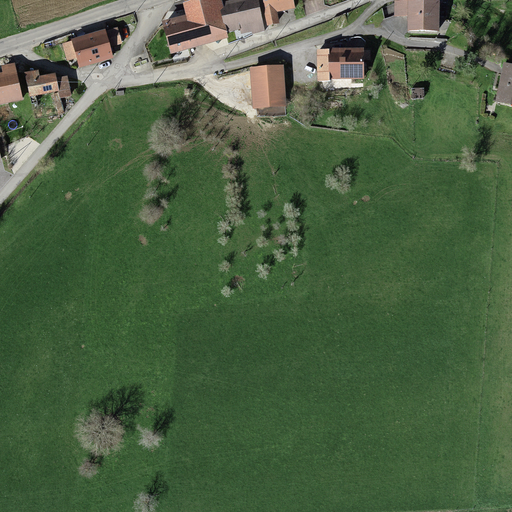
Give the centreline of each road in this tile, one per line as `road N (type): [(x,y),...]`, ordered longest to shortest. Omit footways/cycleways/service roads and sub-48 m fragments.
road 1 (residential): [(193,74),(353,32),(378,2)]
road 2 (residential): [(193,74),(266,38),(378,2)]
road 3 (track): [(0,199),(103,78)]
road 4 (secondary): [(11,46),(150,0)]
